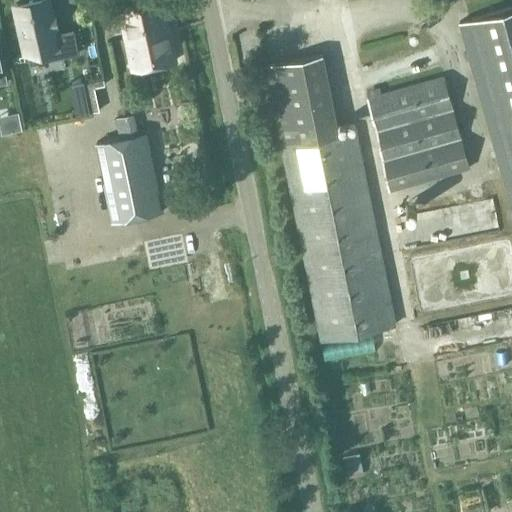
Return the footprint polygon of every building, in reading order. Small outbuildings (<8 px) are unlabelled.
[(61,45),(63,56),(79,53),(73,28),(55,32),(53,27),(56,26),(54,15),(51,15),(47,0),(33,0),(14,4),(25,53),(28,52),(30,64),(47,60),(45,48),(61,45)] [(131,70),(175,60),(162,0),(130,0),(117,3),(131,70)] [(511,210),(511,7),(459,23),(467,52),(465,53),(466,59),(469,59),(511,210)] [(93,51),(80,56),(85,70),(98,65),(93,51)] [(265,66),(268,81),(326,69),(323,53),(265,66)] [(368,98),(390,191),(470,168),(445,76),(368,98)] [(76,117),(90,114),(83,81),(69,84),(76,117)] [(357,129),(281,144),(321,341),(397,326),(357,129)] [(112,219),(160,209),(144,131),(95,141),(112,219)] [(210,192),(192,196),(194,208),(212,205),(210,192)] [(462,224),(495,216),(491,197),(457,204),(462,224)] [(397,226),(441,219),(440,210),(395,217),(397,226)] [(179,244),(149,249),(153,268),(182,263),(179,244)] [(109,371),(109,356),(90,356),(90,370),(109,371)] [(345,452),(345,476),(361,475),(360,452),(345,452)]
